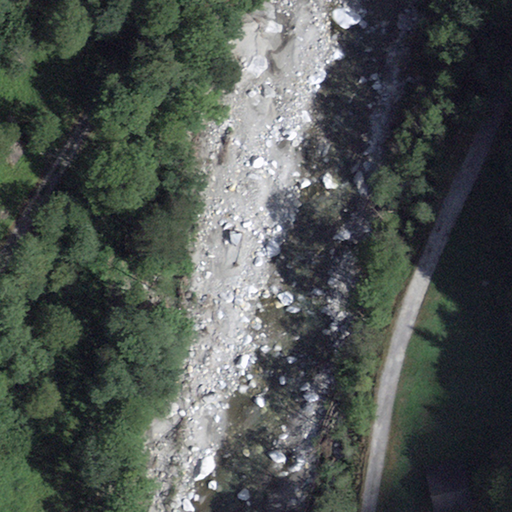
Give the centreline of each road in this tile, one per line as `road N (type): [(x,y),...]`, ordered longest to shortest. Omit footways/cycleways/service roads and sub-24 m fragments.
road 1 (track): [(511,93),(472,154),(426,252),(394,352),(368,511)]
road 2 (track): [(139,0),(0,261)]
